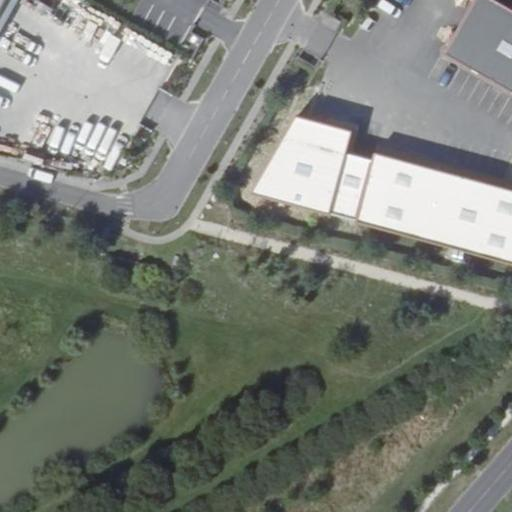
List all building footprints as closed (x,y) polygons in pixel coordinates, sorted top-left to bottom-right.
[(0,0),(0,25),(14,0),(0,0)] [(511,7),(499,0),(480,0),(490,5),(463,52),(450,45),(446,53),(511,91),(511,189),(376,152),(374,161),(388,165),(375,217),(361,213),(358,222),(511,263),(511,7)] [(480,0),(475,0),(450,45),(463,52),(490,5),(480,0)] [(101,116),(87,158),(120,168),(133,126),(101,116)] [(388,165),(374,161),(361,213),(375,217),(388,165)] [(286,193),(310,201),(319,172),(295,164),(286,193)]
